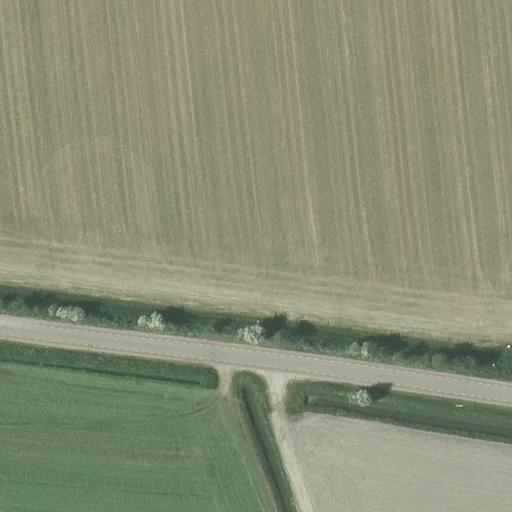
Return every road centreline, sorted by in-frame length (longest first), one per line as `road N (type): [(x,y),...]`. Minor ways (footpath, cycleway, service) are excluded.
road 1 (secondary): [(511,394),(0,325)]
road 2 (track): [(272,511),(218,353)]
road 3 (track): [(315,511),(283,420),(276,362)]
